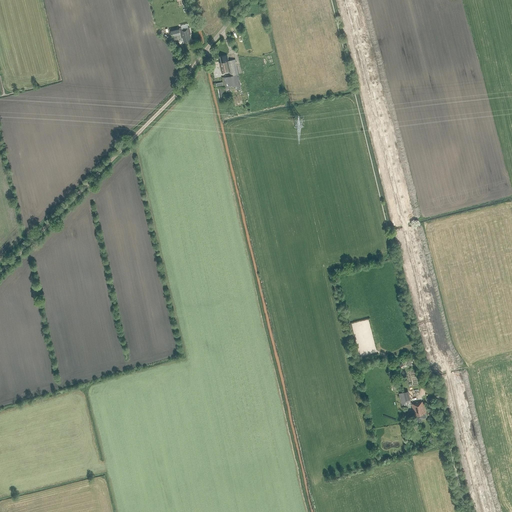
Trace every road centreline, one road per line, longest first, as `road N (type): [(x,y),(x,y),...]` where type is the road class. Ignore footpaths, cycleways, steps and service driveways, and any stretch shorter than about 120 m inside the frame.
road 1 (unclassified): [(0,268),(175,96),(248,0)]
road 2 (unclassified): [(464,511),(433,390)]
